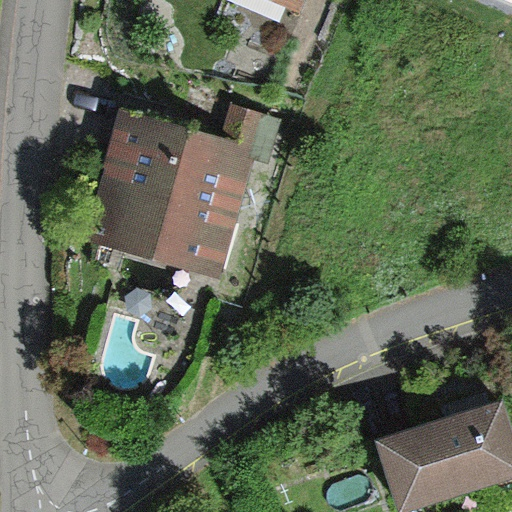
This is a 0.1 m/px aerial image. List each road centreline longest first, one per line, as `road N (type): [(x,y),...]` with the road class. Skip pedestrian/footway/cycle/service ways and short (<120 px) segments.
road 1 (residential): [(49,511),(36,489),(19,387),(18,275),(48,0)]
road 2 (residential): [(94,511),(244,399),(459,299),(511,285)]
